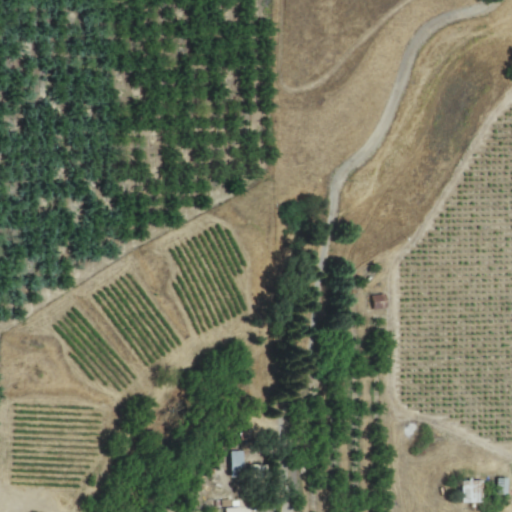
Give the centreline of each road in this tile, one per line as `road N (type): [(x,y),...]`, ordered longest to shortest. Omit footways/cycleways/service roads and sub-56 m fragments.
road 1 (track): [(276,511),(273,411),(303,376),(329,166),(364,141),(410,30),(464,0)]
road 2 (track): [(511,460),(391,413),(377,379),(380,264),(435,202),(488,106),(511,87)]
